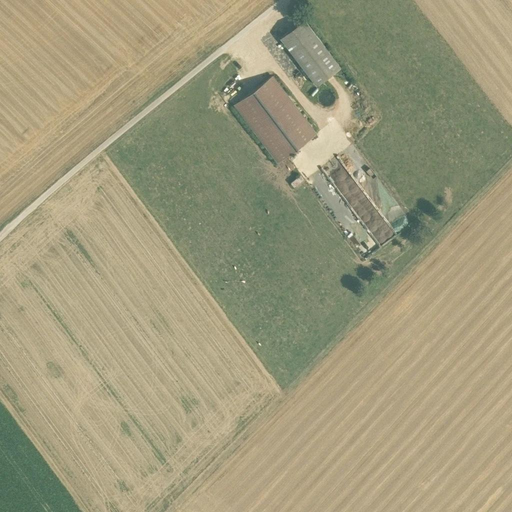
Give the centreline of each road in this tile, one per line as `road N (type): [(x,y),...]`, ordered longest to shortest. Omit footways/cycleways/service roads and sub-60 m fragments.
road 1 (track): [(511,166),(170,511)]
road 2 (track): [(0,240),(220,53)]
